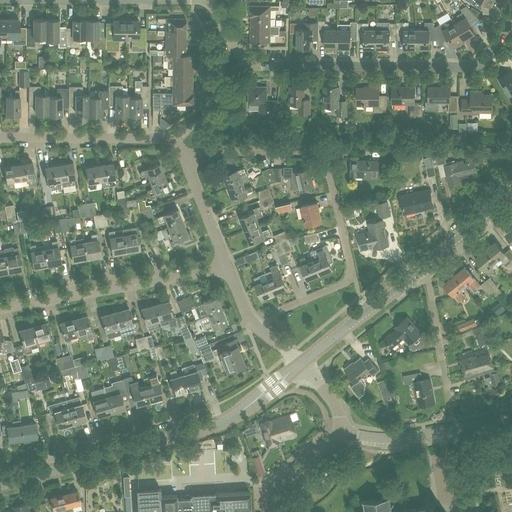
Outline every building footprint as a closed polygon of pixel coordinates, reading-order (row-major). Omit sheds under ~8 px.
[(271,10),(279,10),(279,6),(251,6),(251,18),(271,18),(271,10)] [(478,18),(476,16),(470,10),(467,6),(461,9),(462,12),(457,16),(459,20),(454,23),(463,40),(475,33),(469,23),(478,18)] [(309,7),(309,15),(317,15),(317,7),(309,7)] [(472,7),(470,10),(476,16),(479,11),(472,7)] [(186,31),(186,19),(158,18),(158,23),(166,23),(166,31),(186,31)] [(251,18),(251,30),(279,30),(279,26),(271,26),(271,18),(251,18)] [(463,40),(454,23),(451,18),(434,28),(437,37),(436,37),(438,41),(446,36),(452,46),(463,40)] [(34,41),(39,41),(39,39),(46,39),(46,41),(46,19),(34,19),(34,32),(26,32),(26,31),(19,31),(19,19),(6,19),(6,38),(13,38),(12,44),(26,44),(26,46),(34,46),(34,41)] [(59,19),(46,19),(46,41),(58,41),(58,47),(66,47),(66,31),(59,31),(59,19)] [(66,31),(66,47),(66,53),(68,53),(68,51),(70,51),(70,47),(79,47),(79,38),(86,38),(86,20),(73,20),(73,31),(66,31)] [(94,38),(94,45),(92,45),(92,49),(98,49),(106,49),(106,45),(106,35),(99,35),(99,20),(86,20),(86,38),(94,38)] [(126,39),(126,20),(113,20),(113,32),(106,31),(106,35),(106,45),(119,45),(119,39),(126,39)] [(139,20),(126,20),(126,39),(132,39),(132,45),(138,45),(138,47),(146,47),(146,32),(139,32),(139,20)] [(325,48),(338,48),(338,29),(330,29),(330,26),(327,23),(325,23),(325,21),(318,21),(318,36),(325,36),(325,48)] [(351,48),(351,36),(357,36),(357,23),(357,22),(351,22),(351,29),(338,29),(338,48),(351,48)] [(390,22),(377,22),(377,29),(377,48),(390,48),(390,37),(396,37),(396,23),(390,23),(390,22)] [(404,48),(416,48),(416,30),(409,30),(409,22),(396,22),(396,23),(396,37),(404,37),(404,48)] [(425,30),(416,30),(416,48),(429,48),(429,37),(436,37),(437,37),(434,28),(433,22),(425,22),(425,30)] [(318,36),(318,23),(304,23),(304,29),(297,29),(297,48),(311,48),(311,36),(318,36)] [(368,23),(357,23),(357,36),(364,36),(364,48),(377,48),(377,29),(368,29),(368,23)] [(271,34),(279,35),(279,36),(286,36),(286,30),(279,30),(251,30),(251,42),(270,42),(271,34)] [(186,43),(186,31),(166,31),(166,35),(166,43),(186,43)] [(157,50),(157,54),(186,55),(186,43),(166,43),(166,51),(157,50)] [(457,48),(461,57),(472,52),(468,44),(457,48)] [(193,55),(186,55),(157,54),(157,55),(163,55),(163,61),(167,61),(167,69),(193,69),(193,55)] [(19,71),(19,87),(28,87),(29,68),(20,68),(20,71),(19,71)] [(173,69),(173,77),(164,77),(164,80),(173,80),(192,81),(193,69),(167,69),(173,69)] [(511,71),(511,72),(499,79),(509,97),(511,94),(511,71)] [(192,92),(192,81),(173,80),(164,80),(164,85),(173,85),(173,92),(192,92)] [(36,113),(48,113),(49,113),(49,97),(49,95),(40,95),(40,86),(29,86),(29,102),(36,102),(36,113)] [(76,114),(88,114),(89,114),(89,97),(89,95),(83,95),(83,86),(69,86),(69,88),(69,102),(76,102),(76,114)] [(116,114),(128,114),(129,97),(129,95),(122,95),(122,86),(109,86),(109,91),(109,102),(116,102),(116,114)] [(135,97),(129,97),(128,114),(128,116),(142,116),(142,102),(149,102),(149,86),(141,86),(141,91),(135,90),(135,97)] [(277,130),(277,119),(278,119),(278,101),(267,101),(267,87),(249,86),(249,104),(260,105),(260,119),(269,119),(269,129),(277,130)] [(310,114),(310,100),(304,100),(304,87),(290,87),(290,105),(299,105),(299,113),(310,114)] [(347,116),(347,101),(339,101),(339,87),(324,87),(324,107),(338,107),(338,115),(347,116)] [(386,112),(386,95),(379,95),(379,87),(365,87),(365,88),(357,88),(357,105),(374,105),(374,112),(386,112)] [(422,116),(422,103),(415,103),(415,87),(392,87),(392,103),(410,104),(410,116),(422,116)] [(69,104),(69,102),(69,88),(57,88),(57,97),(49,97),(49,113),(48,113),(48,115),(62,115),(62,104),(69,104)] [(425,101),(425,110),(438,110),(438,103),(448,103),(448,112),(458,112),(458,96),(450,96),(450,88),(428,88),(428,101),(425,101)] [(20,115),(20,90),(15,90),(15,96),(7,96),(6,115),(20,115)] [(109,104),(109,102),(109,91),(95,91),(95,97),(89,97),(89,114),(88,114),(88,116),(101,116),(102,104),(109,104)] [(172,105),(192,105),(192,92),(173,92),(173,93),(153,93),(153,110),(161,110),(161,105),(163,105),(163,104),(172,104),(172,105)] [(492,111),(492,95),(479,95),(479,93),(471,93),(471,100),(462,100),(462,113),(479,113),(479,111),(492,111)] [(164,118),(161,119),(160,122),(162,125),(165,126),(168,124),(169,121),(167,118),(164,118)] [(467,122),(468,133),(478,132),(478,122),(467,122)] [(389,151),(388,158),(401,159),(401,151),(389,151)] [(436,156),(432,157),(434,165),(438,164),(446,162),(444,152),(435,152),(436,156)] [(434,165),(432,157),(425,158),(428,177),(436,175),(434,165)] [(351,160),(351,176),(363,176),(363,178),(379,178),(379,161),(351,160)] [(455,162),(444,165),(447,175),(447,176),(449,185),(460,183),(460,182),(461,181),(460,176),(476,172),(474,162),(464,164),(460,165),(459,161),(455,162)] [(32,162),(18,164),(21,186),(29,185),(34,184),(33,178),(34,178),(32,162)] [(73,163),(58,165),(62,187),(75,184),(74,178),(75,178),(73,163)] [(99,165),(102,181),(103,187),(110,186),(116,185),(115,179),(116,179),(113,163),(99,165)] [(147,175),(150,182),(165,176),(160,163),(145,169),(145,170),(139,172),(141,177),(147,175)] [(9,188),(15,188),(21,186),(18,164),(4,166),(7,182),(8,182),(9,188)] [(48,183),(49,182),(50,189),(62,187),(58,165),(45,167),(48,183)] [(96,188),(95,182),(102,181),(99,165),(86,168),(88,183),(89,183),(91,189),(96,188)] [(131,179),(129,167),(120,168),(122,180),(131,179)] [(293,190),(299,189),(314,186),(310,168),(298,171),(297,167),(284,167),(284,178),(291,178),(293,190)] [(245,168),(239,171),(238,169),(223,175),(228,188),(243,182),(241,176),(247,173),(245,168)] [(270,168),(262,172),(266,182),(274,179),(270,168)] [(281,169),(270,168),(274,179),(266,182),(267,185),(275,182),(281,181),(281,169)] [(155,195),(170,189),(173,188),(170,181),(167,182),(165,176),(150,182),(153,188),(147,191),(149,196),(155,194),(155,195)] [(252,187),(246,190),(243,182),(228,188),(233,201),(248,195),(248,194),(254,192),(252,187)] [(272,195),(269,187),(257,192),(260,200),(272,195)] [(434,207),(430,189),(400,196),(404,214),(434,207)] [(275,203),(272,195),(260,200),(263,208),(275,203)] [(119,211),(127,210),(126,201),(125,197),(117,199),(119,211)] [(148,201),(139,203),(138,199),(126,201),(127,210),(133,209),(139,208),(140,213),(151,208),(148,201)] [(388,201),(376,204),(380,218),(391,216),(391,215),(394,214),(392,203),(389,203),(388,201)] [(87,216),(93,215),(96,215),(94,202),(85,204),(87,216)] [(291,202),(276,206),(279,213),(293,210),(291,202)] [(306,226),(322,222),(317,203),(302,206),(306,226)] [(13,222),(16,221),(13,204),(5,206),(5,209),(8,222),(13,222)] [(80,217),(87,216),(85,204),(77,205),(80,217)] [(54,205),(45,207),(48,221),(53,221),(53,220),(56,219),(54,205)] [(37,208),(40,223),(48,221),(45,207),(37,208)] [(248,211),(249,214),(240,217),(245,230),(260,224),(257,218),(263,215),(260,207),(248,211)] [(135,221),(141,221),(140,213),(139,208),(133,209),(135,221)] [(154,216),(151,208),(140,213),(141,221),(154,216)] [(160,223),(165,221),(168,227),(183,221),(178,209),(163,215),(157,217),(160,223)] [(17,212),(18,220),(27,219),(25,210),(17,212)] [(106,213),(100,214),(102,227),(108,226),(106,213)] [(95,228),(102,227),(100,214),(96,215),(93,215),(95,228)] [(66,218),(60,219),(62,231),(68,231),(66,218)] [(56,232),(62,231),(60,219),(56,219),(53,220),(53,221),(56,232)] [(26,220),(20,221),(22,233),(28,232),(26,220)] [(383,220),(369,223),(371,232),(358,235),(361,249),(374,246),(374,248),(389,245),(383,220)] [(20,221),(16,221),(13,222),(15,235),(22,233),(20,221)] [(171,240),(173,239),(173,240),(171,241),(173,244),(181,241),(182,243),(192,239),(190,234),(188,235),(183,221),(168,227),(170,233),(168,234),(171,240)] [(269,229),(263,231),(260,224),(245,230),(250,243),(265,237),(265,236),(270,234),(269,229)] [(122,229),(123,235),(124,235),(127,252),(140,250),(137,233),(136,227),(122,229)] [(108,232),(110,238),(112,254),(127,252),(124,235),(123,235),(116,237),(114,231),(108,232)] [(160,244),(158,240),(162,238),(159,231),(155,232),(146,236),(152,247),(160,244)] [(288,239),(285,231),(274,235),(277,243),(281,241),(288,239)] [(317,232),(304,235),(307,243),(318,240),(317,232)] [(91,235),(92,241),(84,242),(87,259),(101,256),(98,240),(97,234),(91,235)] [(73,261),(87,259),(84,242),(84,238),(75,239),(75,238),(69,239),(70,245),(73,261)] [(293,250),(288,239),(281,241),(285,253),(293,250)] [(51,242),(53,248),(45,249),(45,246),(44,246),(48,266),(61,263),(57,241),(51,242)] [(278,256),(285,253),(281,241),(277,243),(272,245),(278,256)] [(495,242),(485,250),(498,266),(503,262),(504,264),(510,260),(495,242)] [(342,243),(333,247),(335,252),(344,249),(342,243)] [(34,268),(48,266),(44,246),(36,247),(36,245),(30,245),(31,252),(34,268)] [(4,250),(6,256),(8,272),(22,270),(19,254),(18,248),(13,248),(13,247),(4,249),(4,250)] [(320,275),(333,269),(327,255),(326,255),(323,249),(319,251),(318,250),(310,252),(313,258),(320,275)] [(0,273),(8,272),(6,256),(4,250),(0,250),(0,273)] [(475,258),(484,270),(489,276),(495,272),(494,269),(498,266),(485,250),(475,258)] [(260,259),(257,251),(246,256),(249,263),(260,259)] [(301,273),(304,272),(307,280),(320,275),(313,258),(306,260),(305,257),(299,259),(302,265),(301,265),(301,266),(298,267),(301,273)] [(275,293),(287,288),(277,265),(270,267),(272,271),(267,274),(269,279),(275,293)] [(465,267),(455,275),(464,287),(467,284),(474,291),(480,286),(481,285),(474,278),(465,267)] [(466,297),(460,290),(464,287),(455,275),(445,284),(454,295),(453,296),(459,303),(466,297)] [(262,299),(275,293),(269,279),(262,282),(259,276),(254,278),(256,284),(255,284),(262,299)] [(497,295),(502,292),(491,278),(490,277),(485,281),(493,291),(494,291),(497,295)] [(488,295),(493,291),(485,281),(481,285),(480,286),(481,286),(488,295)] [(191,296),(177,301),(182,313),(195,308),(196,307),(195,306),(191,296)] [(199,318),(208,315),(222,309),(217,296),(203,302),(203,303),(195,306),(196,307),(195,308),(199,318)] [(175,315),(173,316),(169,301),(155,305),(161,325),(160,320),(161,326),(169,324),(170,326),(178,324),(175,315)] [(147,329),(161,326),(161,325),(155,305),(142,308),(147,329)] [(128,308),(115,312),(121,335),(122,336),(136,332),(133,323),(128,308)] [(228,322),(222,309),(208,315),(210,322),(205,324),(207,329),(213,328),(228,322)] [(101,316),(106,331),(108,339),(121,335),(115,312),(101,316)] [(94,338),(91,331),(87,315),(73,319),(78,335),(86,333),(88,340),(94,338)] [(422,338),(419,335),(421,333),(407,316),(394,327),(396,329),(384,340),(391,348),(404,338),(409,344),(410,350),(424,348),(422,338)] [(177,320),(180,328),(179,328),(184,340),(192,336),(187,325),(184,317),(177,320)] [(461,324),(464,331),(477,325),(476,322),(475,319),(475,318),(461,324)] [(71,341),(71,337),(78,335),(73,319),(60,323),(64,339),(65,338),(66,343),(71,341)] [(52,342),(50,338),(51,338),(46,322),(33,326),(37,342),(37,341),(45,339),(46,344),(52,342)] [(483,332),(482,331),(491,328),(489,323),(472,329),(474,335),(483,332)] [(19,329),(24,345),(27,353),(32,352),(31,349),(39,347),(37,341),(37,342),(33,326),(19,329)] [(155,336),(163,333),(160,327),(153,329),(155,336)] [(491,328),(482,331),(483,332),(487,345),(496,343),(493,334),(495,333),(494,330),(492,331),(491,328)] [(151,335),(143,337),(146,349),(155,347),(151,335)] [(194,340),(192,336),(184,340),(189,352),(197,349),(194,340)] [(205,336),(194,340),(197,349),(197,348),(209,344),(205,336)] [(472,347),(481,343),(477,336),(468,340),(472,347)] [(135,339),(138,351),(146,349),(143,337),(135,339)] [(228,372),(244,366),(235,340),(223,344),(226,351),(220,353),(228,372)] [(429,349),(439,346),(437,340),(427,343),(429,349)] [(215,358),(209,344),(197,348),(203,363),(215,358)] [(111,345),(102,347),(106,359),(108,359),(114,357),(111,345)] [(161,345),(155,347),(158,360),(165,358),(161,345)] [(94,349),(98,361),(106,359),(102,347),(94,349)] [(155,347),(148,349),(152,361),(158,360),(155,347)] [(473,351),(459,355),(466,379),(489,372),(489,374),(490,376),(493,385),(500,383),(497,372),(497,369),(494,370),(488,348),(473,352),(473,351)] [(71,355),(63,357),(66,368),(71,367),(74,366),(72,359),(71,355)] [(124,355),(116,357),(119,369),(127,367),(124,355)] [(63,357),(55,358),(58,370),(63,369),(66,368),(63,357)] [(116,357),(114,357),(108,359),(111,371),(119,369),(116,357)] [(352,362),(345,367),(356,381),(352,385),(361,396),(370,388),(362,377),(369,371),(372,375),(378,370),(369,359),(364,363),(361,358),(355,363),(356,364),(355,365),(352,362)] [(11,361),(10,361),(13,373),(21,370),(20,367),(17,359),(11,361)] [(382,362),(384,370),(391,368),(389,360),(382,362)] [(28,364),(20,367),(21,370),(24,379),(32,377),(28,364)] [(85,364),(76,366),(80,378),(80,379),(83,389),(84,389),(81,379),(88,376),(85,364)] [(181,368),(183,374),(183,375),(188,391),(202,387),(199,379),(203,378),(201,370),(195,371),(194,365),(181,368)] [(78,391),(83,389),(80,379),(76,366),(75,366),(75,367),(71,368),(74,380),(75,380),(76,384),(78,391)] [(171,372),(172,378),(170,378),(175,394),(188,391),(183,375),(177,376),(176,371),(171,372)] [(405,384),(415,382),(419,405),(435,403),(430,379),(423,381),(421,372),(403,376),(405,384)] [(32,377),(24,379),(25,383),(27,388),(28,391),(35,388),(35,389),(36,390),(51,385),(48,373),(33,378),(32,378),(32,377)] [(150,402),(145,386),(145,385),(139,387),(137,380),(133,382),(131,376),(122,379),(126,391),(131,389),(136,405),(150,402)] [(149,377),(151,384),(145,385),(145,386),(150,402),(163,398),(158,382),(157,382),(155,376),(149,377)] [(125,409),(120,393),(126,391),(122,379),(111,382),(112,384),(103,387),(106,397),(111,413),(125,409)] [(490,386),(486,390),(493,396),(497,393),(490,386)] [(93,394),(95,400),(93,401),(98,417),(111,413),(106,397),(100,398),(99,393),(93,394)] [(66,400),(72,424),(86,420),(79,396),(66,400)] [(50,413),(54,411),(59,428),(72,424),(66,400),(48,405),(50,413)] [(297,437),(289,414),(260,423),(267,446),(297,437)] [(9,442),(23,440),(21,423),(20,420),(13,421),(12,423),(12,427),(7,427),(6,425),(2,426),(3,433),(7,433),(9,442)] [(76,424),(78,429),(91,426),(89,420),(76,424)] [(23,440),(38,438),(36,423),(26,424),(26,422),(21,423),(23,440)] [(244,430),(246,436),(254,433),(251,425),(244,430)] [(259,456),(258,456),(256,451),(251,453),(252,458),(258,476),(265,474),(259,456)] [(249,511),(250,510),(248,510),(248,507),(251,506),(250,491),(192,495),(192,496),(185,496),(185,498),(177,499),(177,495),(161,496),(160,487),(136,489),(137,511),(249,511)] [(63,494),(67,507),(68,511),(73,511),(72,506),(80,504),(76,490),(63,494)] [(68,511),(67,507),(63,494),(50,498),(54,511),(58,510),(58,511),(68,511)] [(440,511),(435,511),(435,507),(437,507),(436,506),(434,506),(434,504),(433,504),(430,501),(426,502),(424,505),(423,506),(423,507),(415,509),(414,507),(413,507),(413,509),(404,510),(404,508),(403,509),(403,510),(394,511),(393,505),(394,505),(394,504),(391,504),(390,497),(393,497),(392,496),(360,500),(361,502),(363,501),(364,508),(362,509),(362,510),(364,509),(364,511),(440,511)] [(29,511),(27,503),(12,507),(13,509),(4,511),(29,511)]
